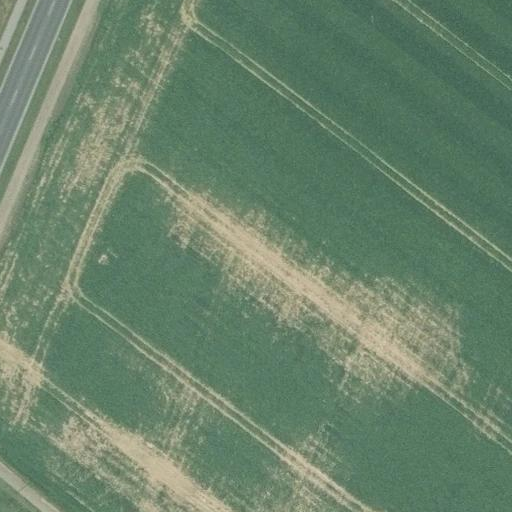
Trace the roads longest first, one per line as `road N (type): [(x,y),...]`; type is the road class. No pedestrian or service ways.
road 1 (track): [(93,0),(0,224)]
road 2 (primary): [(61,0),(0,142)]
